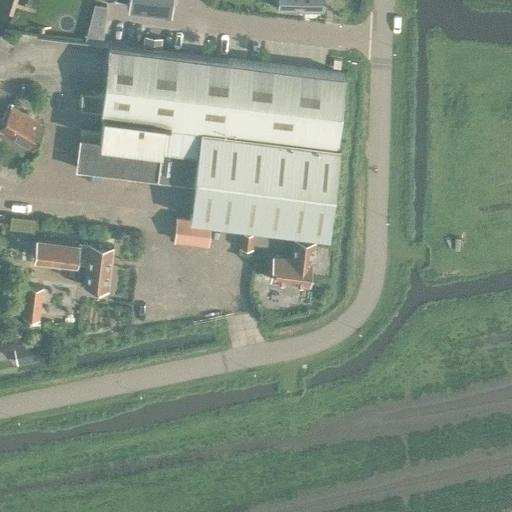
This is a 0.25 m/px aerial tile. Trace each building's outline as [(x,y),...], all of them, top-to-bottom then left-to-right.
[(276,0),(276,7),(322,8),(322,0),(276,0)] [(94,3),(85,38),(101,40),(105,5),(94,3)] [(144,34),(143,46),(159,48),(161,36),(144,34)] [(75,166),(191,181),(192,181),(188,215),(327,232),(338,141),(335,141),(343,71),(227,57),(108,42),(101,92),(81,89),(79,105),(99,108),(99,112),(101,112),(98,137),(79,135),(75,166)] [(0,117),(0,127),(30,145),(43,122),(9,102),(0,117)] [(34,227),(36,215),(12,212),(11,225),(34,227)] [(173,238),(207,242),(209,219),(176,215),(173,238)] [(32,251),(32,256),(75,261),(86,263),(83,285),(107,288),(112,244),(34,235),(32,251)] [(269,278),(308,283),(313,239),(294,237),(291,256),(271,254),(269,278)] [(26,284),(22,316),(38,317),(42,286),(26,284)] [(44,356),(41,340),(14,345),(17,362),(44,356)]
